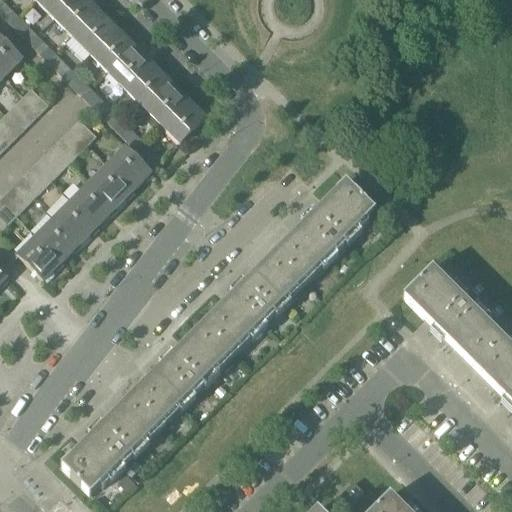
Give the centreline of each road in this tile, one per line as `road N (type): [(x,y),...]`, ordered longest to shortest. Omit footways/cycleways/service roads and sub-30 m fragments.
road 1 (residential): [(122,303),(251,135),(253,117),(141,0)]
road 2 (residential): [(122,303),(158,316),(293,179)]
road 3 (residential): [(359,412),(406,364),(511,469)]
road 4 (residential): [(0,464),(122,303)]
road 5 (residential): [(255,511),(359,412)]
road 6 (residential): [(459,511),(359,412)]
